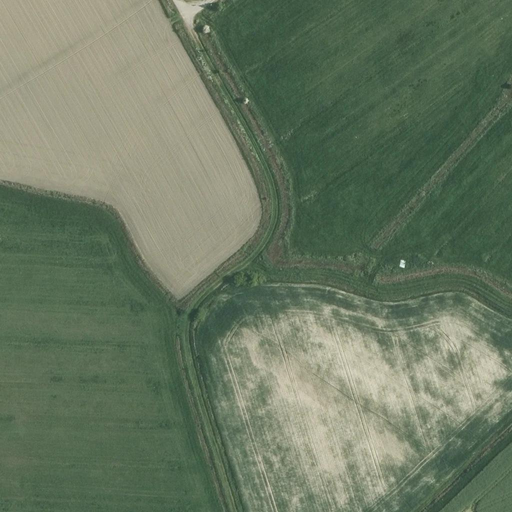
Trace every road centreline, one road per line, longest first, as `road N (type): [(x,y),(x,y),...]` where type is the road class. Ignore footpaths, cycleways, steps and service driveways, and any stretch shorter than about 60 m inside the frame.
road 1 (track): [(187,15),(244,109),(284,203),(275,241),(261,260),(208,292),(187,335),(201,420),(233,511)]
road 2 (track): [(261,260),(338,266),(378,281),(467,272),(511,298)]
